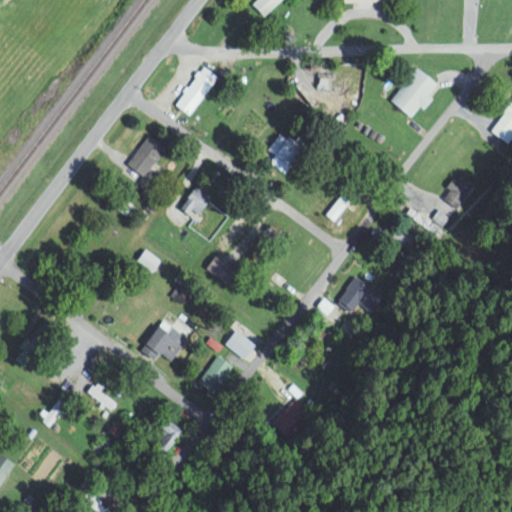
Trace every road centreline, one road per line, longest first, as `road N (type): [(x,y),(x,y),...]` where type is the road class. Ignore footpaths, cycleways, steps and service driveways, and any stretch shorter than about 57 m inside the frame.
road 1 (residential): [(136,511),(490,50)]
road 2 (residential): [(511,48),(192,52),(166,38)]
road 3 (tertiary): [(0,257),(197,0)]
road 4 (residential): [(126,90),(341,251)]
road 5 (residential): [(211,416),(0,261)]
